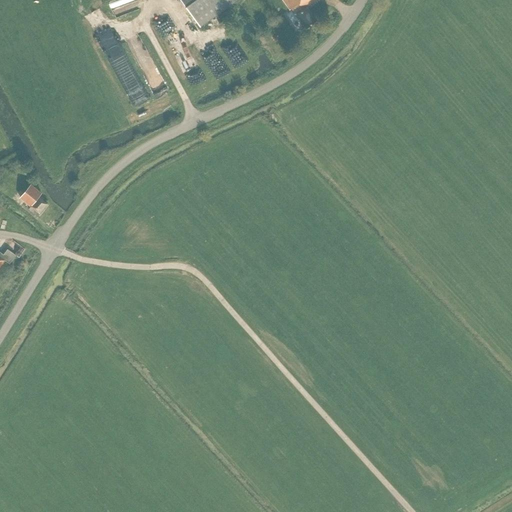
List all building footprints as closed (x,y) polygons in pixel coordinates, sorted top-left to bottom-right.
[(109,0),(116,16),(136,8),(133,0),(109,0)] [(181,0),(201,27),(237,0),(282,0),(290,11),(292,9),(306,29),(317,21),(307,8),(317,0),(181,0)] [(31,184),(20,198),(30,207),(39,214),(47,204),(38,197),(41,193),(31,184)] [(39,214),(30,207),(28,209),(37,216),(39,214)] [(0,267),(5,260),(10,264),(16,255),(8,249),(4,255),(0,251),(0,267)]
